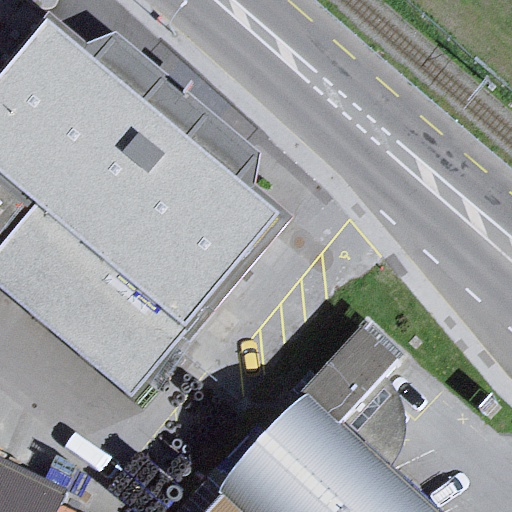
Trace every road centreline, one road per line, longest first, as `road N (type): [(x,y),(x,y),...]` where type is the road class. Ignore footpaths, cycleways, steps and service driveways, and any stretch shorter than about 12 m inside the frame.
road 1 (primary): [(181,0),(511,292)]
road 2 (primary): [(511,211),(263,0)]
